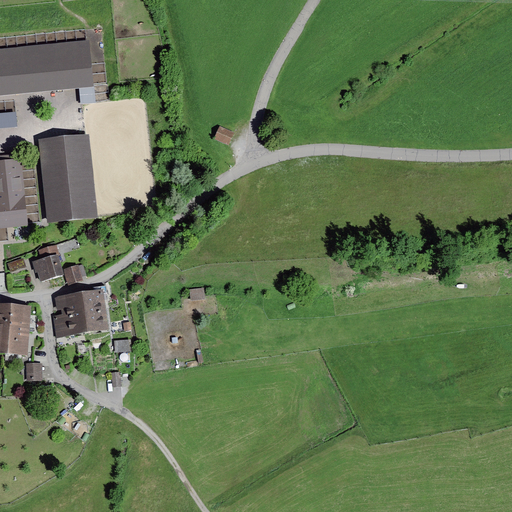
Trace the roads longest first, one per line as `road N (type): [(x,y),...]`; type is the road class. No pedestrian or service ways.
road 1 (residential): [(0,300),(102,277),(249,161)]
road 2 (track): [(205,511),(150,432),(54,372),(44,296)]
road 3 (residential): [(249,161),(317,147),(511,156)]
road 4 (residential): [(249,161),(265,83),(311,0)]
